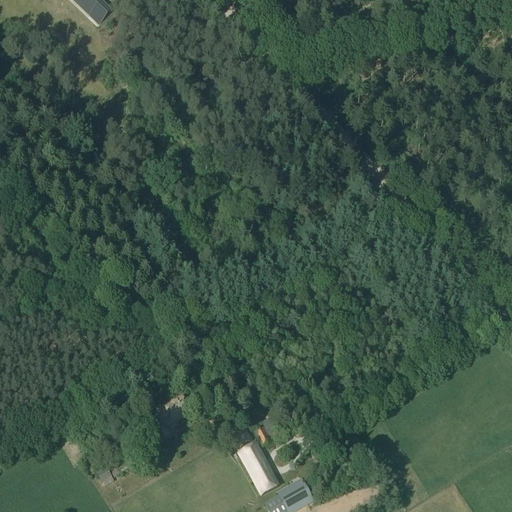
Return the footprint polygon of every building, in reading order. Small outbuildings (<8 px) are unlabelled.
[(111,13),(97,0),(71,0),(99,26),(111,13)] [(314,393),(303,401),(314,417),(324,410),(320,405),(321,404),(314,393)] [(157,420),(151,423),(158,438),(160,439),(162,440),(164,440),(166,439),(167,438),(168,437),(169,436),(169,435),(169,433),(168,431),(166,428),(176,423),(185,419),(184,417),(191,413),(183,397),(163,408),(164,409),(157,412),(160,419),(157,420)] [(253,426),(248,428),(251,433),(253,432),(262,449),(271,444),(272,448),(280,444),(268,421),(261,424),(258,419),(252,423),(253,426)] [(244,433),(233,438),(240,449),(250,444),(244,433)] [(256,445),(237,454),(260,498),(279,488),(256,445)] [(130,446),(115,455),(121,464),(136,455),(130,446)] [(137,458),(111,473),(114,479),(140,464),(137,458)] [(103,468),(95,472),(101,481),(102,484),(111,479),(105,467),(103,468)] [(303,483),(265,505),(268,511),(290,511),(312,499),(303,483)]
